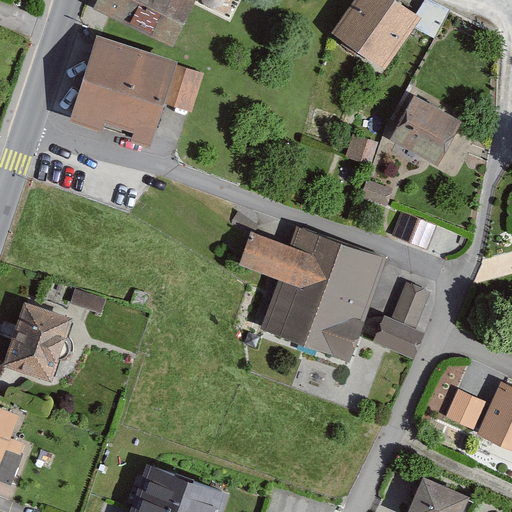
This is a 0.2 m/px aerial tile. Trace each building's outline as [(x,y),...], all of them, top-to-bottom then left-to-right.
[(99,0),(96,6),(179,42),(197,0),(99,0)] [(385,0),(352,0),(327,38),(383,75),(417,19),(385,0)] [(65,128),(145,153),(171,67),(92,42),(65,128)] [(409,102),(384,147),(433,174),(458,129),(409,102)] [(353,132),(349,152),(372,157),(376,137),(353,132)] [(387,200),(391,184),(370,178),(366,194),(387,200)] [(405,209),(395,230),(424,244),(434,223),(405,209)] [(385,264),(294,230),(286,252),(247,237),(234,272),(276,288),(257,338),(345,371),(385,264)] [(379,321),(368,349),(414,367),(425,338),(415,334),(429,296),(405,286),(390,325),(379,321)] [(20,309),(0,369),(0,371),(47,388),(68,325),(20,309)] [(511,390),(499,385),(477,435),(511,450),(511,390)] [(485,405),(457,392),(445,419),(472,432),(485,405)] [(0,413),(0,484),(10,488),(23,449),(6,444),(14,418),(0,413)] [(215,511),(224,490),(141,459),(121,511),(215,511)] [(460,511),(465,502),(419,482),(406,511),(460,511)]
